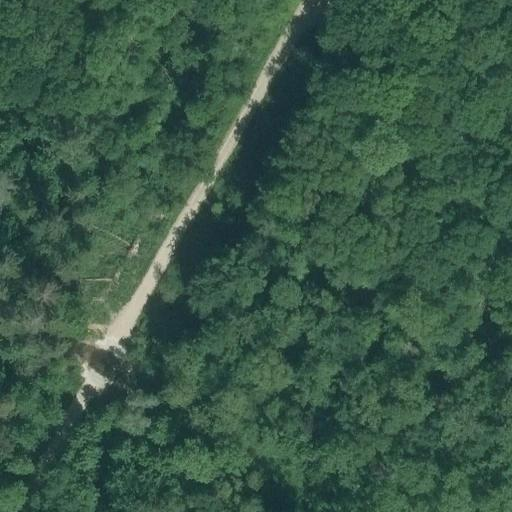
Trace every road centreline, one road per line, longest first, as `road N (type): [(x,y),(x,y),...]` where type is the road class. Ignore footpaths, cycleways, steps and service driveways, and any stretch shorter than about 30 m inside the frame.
road 1 (track): [(308,0),(11,511)]
road 2 (track): [(511,166),(306,1)]
